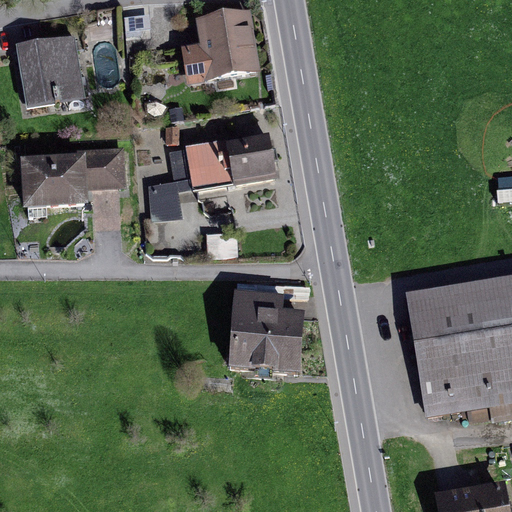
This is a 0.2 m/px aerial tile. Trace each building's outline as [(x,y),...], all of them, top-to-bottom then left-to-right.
[(204,58),(186,60),(189,90),(260,84),(255,27),(202,32),(204,58)] [(73,48),(18,59),(29,119),(84,108),(73,48)] [(173,189),(146,192),(150,230),(182,227),(179,194),(282,183),(278,148),(170,159),(173,189)] [(84,171),(29,172),(30,221),(104,219),(103,198),(122,198),(121,155),(84,156),(84,171)] [(511,283),(406,301),(428,427),(511,412),(511,283)] [(279,303),(242,299),(234,375),(301,382),(307,327),(277,324),(279,303)] [(509,511),(506,492),(432,504),(433,511),(509,511)]
